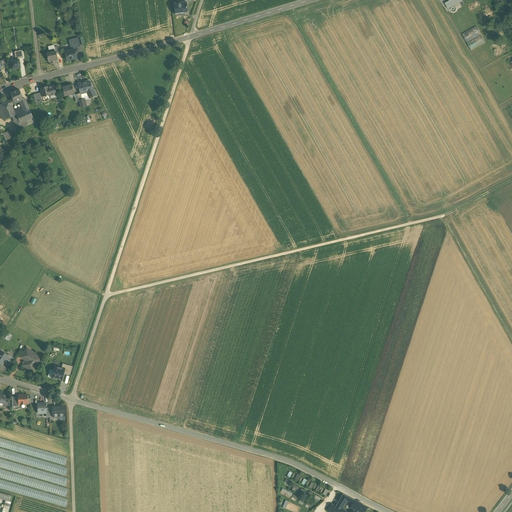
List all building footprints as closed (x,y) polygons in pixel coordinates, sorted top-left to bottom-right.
[(451,0),(449,1),(445,4),(447,8),(462,1),(461,0),(451,0)] [(462,1),(447,8),(449,12),(453,14),(457,12),(457,10),(462,7),(461,6),(464,5),(462,1)] [(181,3),(174,4),(175,14),(187,13),(186,2),(181,3)] [(477,26),(462,34),(471,50),(485,43),(477,26)] [(78,38),(69,40),(71,49),(74,48),(80,46),(78,38)] [(69,40),(62,42),(64,52),(74,50),(74,48),(71,49),(69,40)] [(74,50),(64,52),(67,61),(76,58),(74,50)] [(14,52),(16,60),(19,60),(19,58),(23,58),(22,51),(14,52)] [(55,51),(46,53),(48,62),(57,60),(55,54),(55,51)] [(16,60),(10,61),(11,70),(20,68),(19,60),(16,60)] [(96,95),(89,82),(85,83),(83,83),(82,82),(77,83),(80,93),(87,91),(89,96),(90,98),(96,95)] [(68,86),(62,87),(64,96),(68,95),(69,95),(68,94),(73,92),(72,85),(68,86)] [(48,86),(40,88),(42,97),(50,95),(48,87),(48,86)] [(19,90),(10,93),(13,100),(14,103),(20,100),(23,99),(22,98),(19,90)] [(29,108),(24,98),(22,98),(23,99),(20,100),(24,110),(29,108)] [(13,100),(0,105),(6,119),(12,116),(15,115),(10,104),(14,103),(13,100)] [(24,110),(16,114),(16,115),(20,123),(33,118),(29,108),(24,110)] [(20,123),(16,125),(18,129),(35,122),(33,118),(20,123)] [(27,348),(23,354),(26,356),(31,350),(27,348)] [(41,357),(31,350),(26,356),(28,358),(26,361),(23,366),(32,372),(41,357)] [(0,363),(2,365),(4,362),(8,356),(0,351),(0,363)] [(13,358),(9,355),(8,356),(4,362),(9,365),(13,358)] [(63,364),(62,368),(65,369),(64,373),(70,375),(73,366),(63,364)] [(62,368),(55,366),(52,378),(62,380),(64,373),(65,369),(62,368)] [(27,395),(18,395),(18,398),(18,404),(27,404),(27,395)] [(46,408),(46,403),(38,403),(38,413),(46,413),(46,408)] [(64,406),(52,407),(52,408),(53,417),(65,416),(64,406)] [(67,456),(0,438),(0,446),(65,464),(67,456)] [(0,483),(4,485),(0,486),(0,488),(65,506),(67,500),(30,490),(28,486),(65,496),(68,487),(65,486),(68,476),(65,476),(67,467),(59,465),(58,463),(0,448),(0,483)] [(0,511),(7,511),(11,495),(0,492),(0,505),(2,506),(0,511)] [(343,494),(335,507),(340,511),(342,509),(340,507),(344,500),(351,503),(353,504),(355,501),(343,494)] [(364,511),(367,507),(355,501),(353,504),(351,506),(355,508),(354,511),(355,511),(364,511)]
